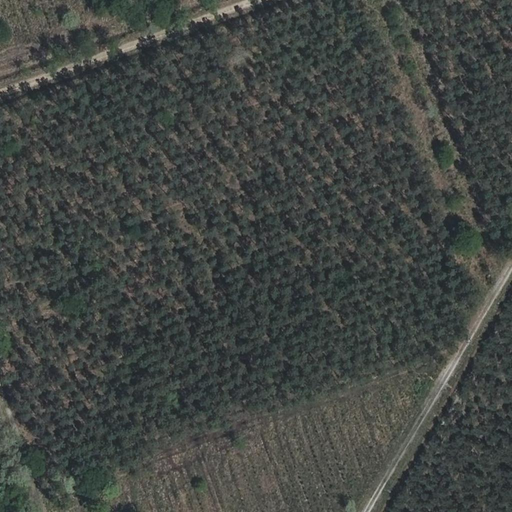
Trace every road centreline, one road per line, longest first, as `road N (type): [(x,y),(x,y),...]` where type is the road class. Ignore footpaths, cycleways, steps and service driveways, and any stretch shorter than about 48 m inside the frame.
road 1 (track): [(511,264),(366,511)]
road 2 (track): [(0,87),(244,0)]
road 3 (track): [(511,305),(390,511)]
